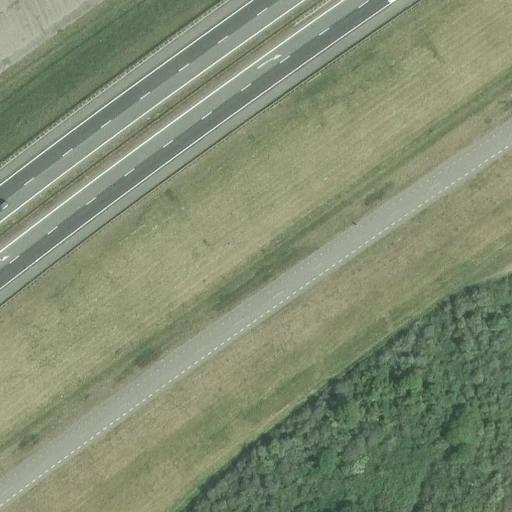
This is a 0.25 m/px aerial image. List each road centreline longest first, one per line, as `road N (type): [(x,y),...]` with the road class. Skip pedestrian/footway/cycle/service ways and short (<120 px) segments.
road 1 (unclassified): [(0,496),(511,134)]
road 2 (trunk): [(0,269),(369,0)]
road 3 (trunk): [(279,0),(0,206)]
